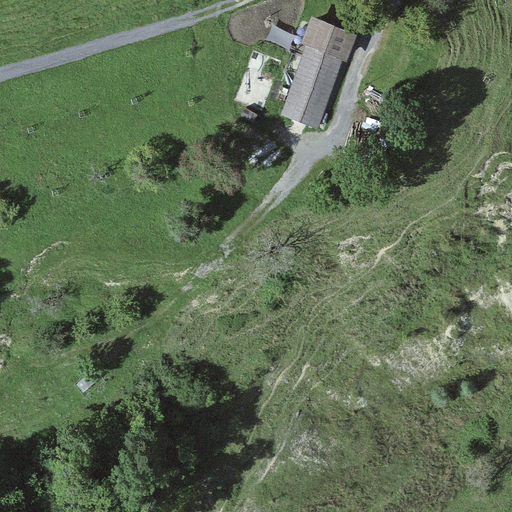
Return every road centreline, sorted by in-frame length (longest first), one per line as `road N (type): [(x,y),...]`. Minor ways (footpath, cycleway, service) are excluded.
road 1 (track): [(317,155),(133,321),(0,368)]
road 2 (track): [(236,0),(0,74)]
